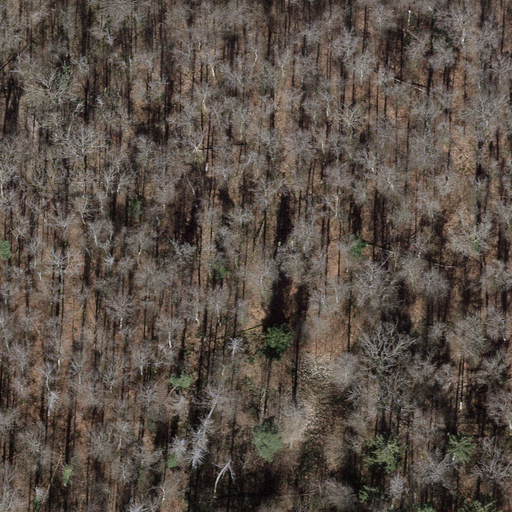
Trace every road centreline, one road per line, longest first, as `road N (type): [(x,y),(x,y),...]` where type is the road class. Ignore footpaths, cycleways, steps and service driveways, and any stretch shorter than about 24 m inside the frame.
road 1 (track): [(174,511),(58,203),(0,94)]
road 2 (track): [(316,511),(375,428),(511,370)]
